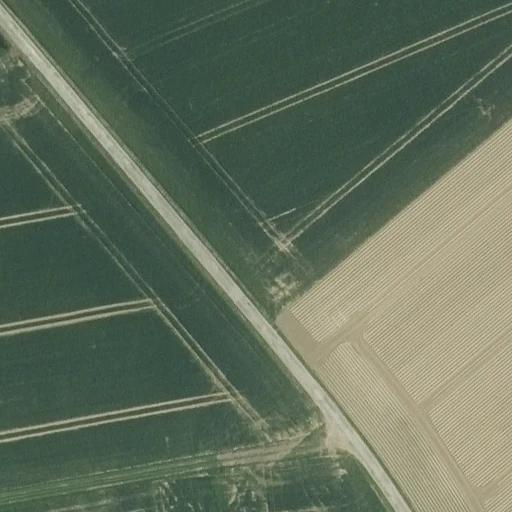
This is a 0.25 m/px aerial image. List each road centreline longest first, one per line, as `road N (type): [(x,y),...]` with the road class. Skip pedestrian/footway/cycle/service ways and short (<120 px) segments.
road 1 (unclassified): [(405,511),(0,15)]
road 2 (track): [(344,434),(323,448),(0,503)]
